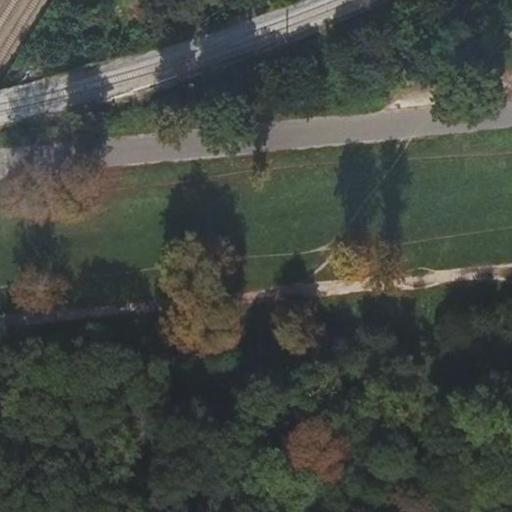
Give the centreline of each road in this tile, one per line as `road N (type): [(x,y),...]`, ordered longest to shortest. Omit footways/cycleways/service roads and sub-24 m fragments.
road 1 (unclassified): [(511,113),(0,162)]
road 2 (track): [(511,269),(13,319)]
road 3 (track): [(511,56),(411,121)]
